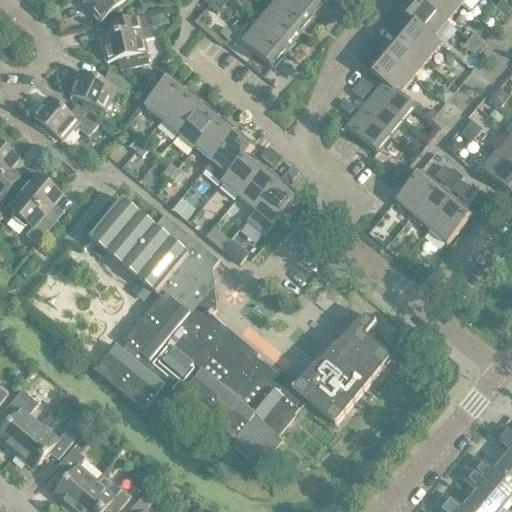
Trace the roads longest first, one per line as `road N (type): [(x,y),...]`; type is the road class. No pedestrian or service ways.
road 1 (residential): [(385,511),(501,371)]
road 2 (residential): [(309,153),(343,65),(392,0)]
road 3 (residential): [(309,153),(185,57)]
road 4 (residential): [(422,306),(507,205)]
road 5 (residential): [(18,90),(56,46),(5,0)]
road 6 (residential): [(83,173),(3,108),(18,90)]
road 7 (residential): [(422,306),(353,243),(346,212)]
